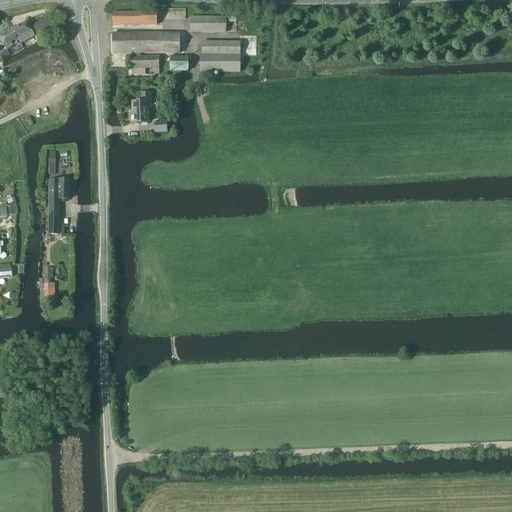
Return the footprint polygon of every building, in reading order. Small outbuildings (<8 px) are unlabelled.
[(155,25),(155,11),(141,11),(141,13),(113,12),(113,25),(155,25)] [(37,33),(51,25),(47,18),(33,25),(37,33)] [(226,32),(226,18),(190,18),(190,32),(226,32)] [(13,29),(18,38),(21,43),(35,36),(28,21),(13,29)] [(11,42),(18,38),(13,29),(0,35),(0,49),(2,49),(1,47),(4,46),(6,50),(13,46),(11,42)] [(179,54),(179,34),(113,34),(113,53),(132,54),(140,54),(179,54)] [(240,72),(240,44),(200,44),(200,72),(240,72)] [(140,57),(140,54),(132,54),(132,57),(131,57),(131,75),(145,75),(145,69),(154,69),(154,75),(159,75),(159,57),(140,57)] [(149,123),(148,108),(151,107),(150,93),(138,94),(138,102),(132,102),(133,123),(149,123)] [(155,133),(167,133),(167,121),(154,122),(155,133)] [(59,200),(69,200),(70,180),(49,180),(50,229),(60,229),(59,200)] [(11,269),(0,269),(0,278),(13,278),(12,275),(11,269)] [(52,301),(52,283),(51,283),(44,283),(44,301),(52,301)]
